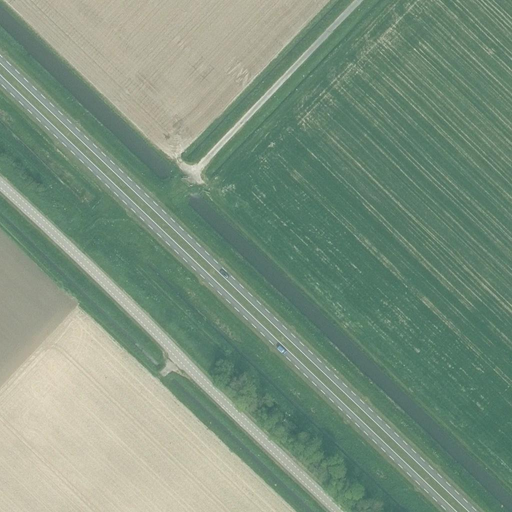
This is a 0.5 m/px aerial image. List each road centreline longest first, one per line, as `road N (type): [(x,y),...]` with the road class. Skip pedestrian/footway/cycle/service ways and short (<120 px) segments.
road 1 (primary): [(471,511),(0,58)]
road 2 (primary): [(0,78),(451,511)]
road 3 (track): [(0,135),(393,511)]
road 4 (unclassified): [(338,511),(0,184)]
road 5 (track): [(195,171),(358,0)]
